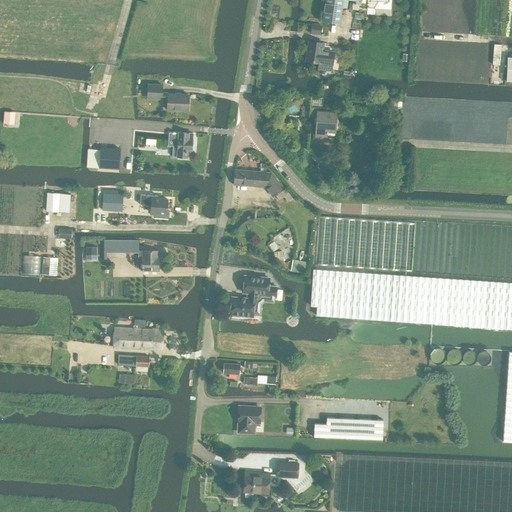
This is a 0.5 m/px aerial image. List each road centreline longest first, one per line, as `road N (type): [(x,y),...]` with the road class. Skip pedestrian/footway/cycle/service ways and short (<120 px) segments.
road 1 (unclassified): [(193,463),(232,166),(251,133)]
road 2 (tertiary): [(511,218),(322,203),(251,133)]
road 3 (unknown): [(202,390),(375,407)]
road 4 (track): [(245,142),(234,133),(94,115)]
road 5 (tertiary): [(251,133),(247,91),(261,0)]
